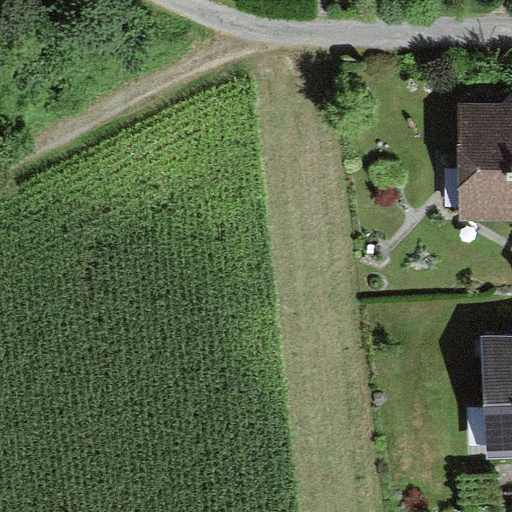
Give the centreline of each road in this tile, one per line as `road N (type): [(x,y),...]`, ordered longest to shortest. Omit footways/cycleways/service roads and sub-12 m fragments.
road 1 (track): [(511,34),(279,33),(178,0)]
road 2 (track): [(279,33),(0,157)]
